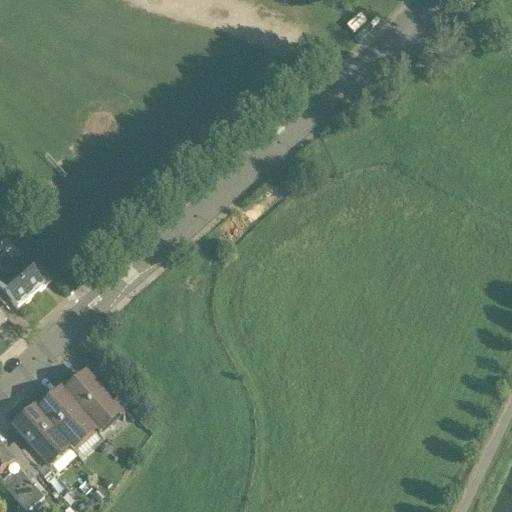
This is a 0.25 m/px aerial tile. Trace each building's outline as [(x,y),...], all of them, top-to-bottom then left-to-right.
[(0,267),(8,277),(0,283),(0,294),(0,295),(0,294),(0,303),(4,309),(9,305),(17,314),(43,292),(28,275),(20,266),(19,267),(9,256),(0,263),(0,267)] [(0,283),(8,277),(0,267),(0,283)] [(52,284),(38,267),(28,275),(43,292),(46,289),(52,284)] [(99,397),(84,380),(64,398),(97,436),(100,439),(120,421),(119,420),(99,397)] [(129,412),(108,389),(99,397),(119,420),(129,412)] [(64,398),(61,395),(37,416),(70,454),(73,457),(97,436),(64,398)] [(37,416),(34,413),(13,432),(28,449),(45,469),(49,473),(70,454),(37,416)] [(19,457),(12,449),(3,457),(12,467),(17,473),(20,476),(29,468),(19,457)] [(45,469),(28,449),(19,457),(29,468),(37,476),(45,469)] [(3,457),(0,453),(0,478),(12,467),(3,457)] [(17,473),(2,487),(23,511),(32,511),(37,508),(43,502),(20,476),(17,473)]
